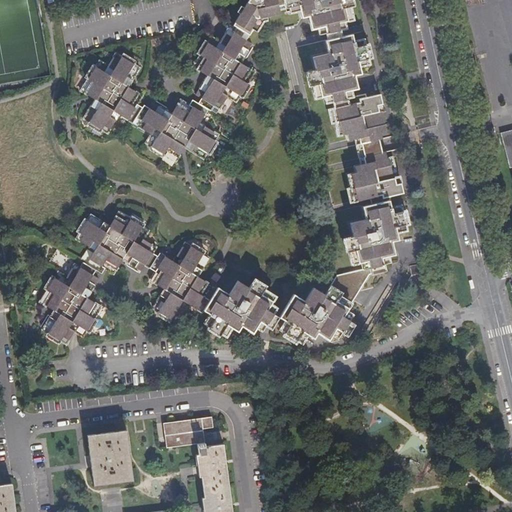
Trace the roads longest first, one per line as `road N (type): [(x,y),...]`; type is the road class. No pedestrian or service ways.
road 1 (residential): [(73,372),(202,356),(347,362),(421,328),(493,310)]
road 2 (tertiary): [(484,276),(424,0)]
